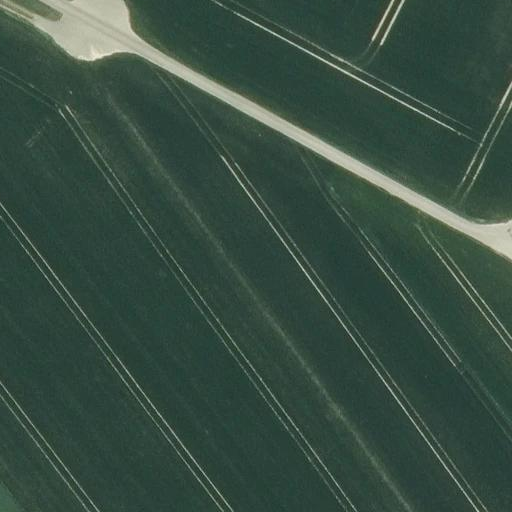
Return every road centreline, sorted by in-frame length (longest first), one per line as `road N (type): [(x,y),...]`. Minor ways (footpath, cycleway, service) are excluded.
road 1 (track): [(511,256),(43,0)]
road 2 (track): [(0,9),(97,57),(118,41),(103,8),(90,0)]
